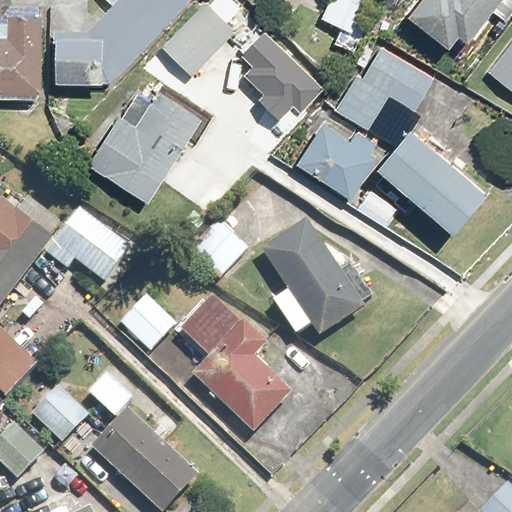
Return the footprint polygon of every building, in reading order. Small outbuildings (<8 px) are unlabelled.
[(115,0),(85,32),(51,30),(49,87),(98,89),(98,79),(105,85),(186,0),(115,0)] [(376,0),(329,0),(320,21),(359,38),(376,0)] [(441,50),(452,37),(464,47),(500,0),(417,0),(402,19),(441,50)] [(235,30),(205,1),(159,48),(189,77),(235,30)] [(0,100),(33,102),(33,96),(35,96),(37,41),(38,20),(2,19),(2,40),(0,40),(0,100)] [(257,60),(250,67),(268,85),(260,92),(282,113),(297,98),(302,103),(324,82),(266,25),(244,47),(257,60)] [(511,96),(511,40),(485,76),(511,96)] [(355,75),(332,111),(393,145),(430,76),(378,49),(362,79),(355,75)] [(133,126),(117,116),(84,169),(101,179),(145,206),(198,121),(154,93),(133,126)] [(346,143),(318,125),(293,164),(349,201),(375,161),(366,156),(372,145),(352,133),(346,143)] [(487,194),(410,129),(376,169),(453,234),(487,194)] [(0,304),(49,241),(0,203),(0,304)] [(101,285),(129,248),(98,226),(76,209),(43,254),(66,270),(71,262),(101,285)] [(245,252),(209,217),(179,248),(215,283),(245,252)] [(266,246),(321,329),(364,300),(308,218),(266,246)] [(175,325),(144,297),(118,326),(149,354),(175,325)] [(250,360),(262,347),(265,344),(242,322),(238,325),(208,297),(175,332),(206,362),(190,379),(250,436),(288,395),(250,360)] [(34,365),(0,330),(0,396),(1,398),(34,365)] [(87,416),(56,387),(30,414),(61,444),(87,416)] [(157,511),(163,511),(195,478),(123,413),(89,450),(157,511)] [(42,450),(12,422),(0,435),(0,465),(15,480),(42,450)] [(511,511),(511,489),(507,484),(481,511),(511,511)]
